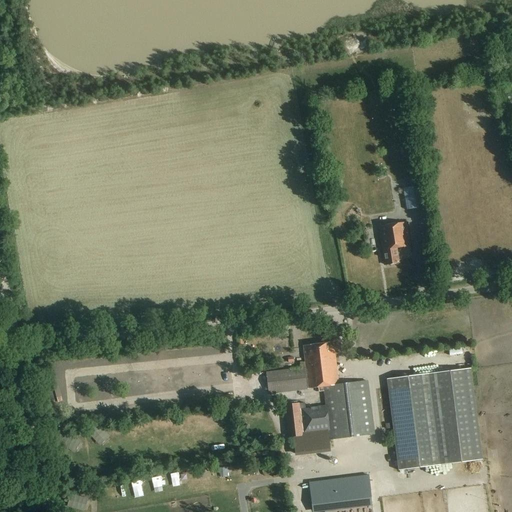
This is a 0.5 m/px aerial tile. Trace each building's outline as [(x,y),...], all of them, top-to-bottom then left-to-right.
[(427,208),(424,186),(405,189),(409,211),(427,208)] [(382,252),(385,267),(399,265),(396,250),(410,248),(406,224),(377,228),(381,252),(382,252)] [(301,362),(301,368),(301,369),(266,373),(269,394),(319,388),(319,392),(324,392),(326,406),(310,408),(310,409),(306,410),(306,409),(286,411),(290,438),(290,441),(294,441),(295,454),(331,449),(329,439),(329,432),(330,432),(330,439),(374,433),(368,381),(339,384),(334,342),(304,346),(306,362),(301,362)] [(387,380),(399,471),(482,460),(471,369),(387,380)] [(368,476),(309,483),(312,506),(334,503),(335,507),(350,505),(349,501),(371,498),(368,476)]
